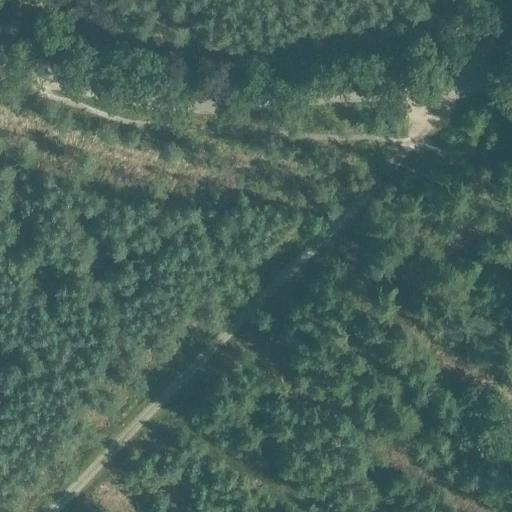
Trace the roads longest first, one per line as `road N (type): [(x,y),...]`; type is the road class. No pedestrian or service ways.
road 1 (track): [(51,511),(474,81),(503,0)]
road 2 (tertiary): [(511,78),(210,103),(111,91),(0,53)]
